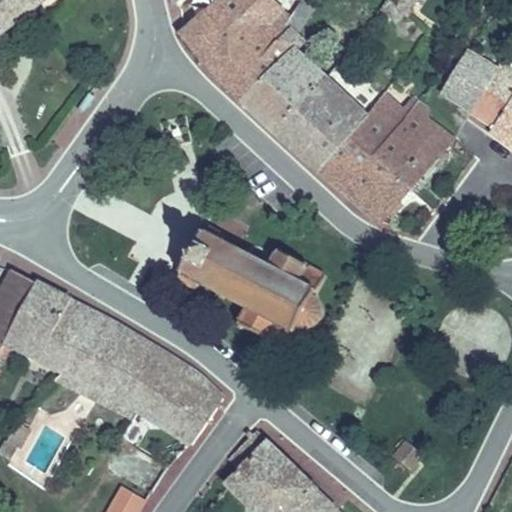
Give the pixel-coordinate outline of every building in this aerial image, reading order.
[(33,0),(0,0),(0,22),(2,25),(33,0)] [(177,0),(178,0),(180,8),(187,0),(177,0)] [(291,13),(276,0),(222,0),(193,31),(219,72),(225,79),(233,87),(248,100),(284,56),(290,48),(278,37),(286,26),(283,23),(291,13)] [(276,0),(291,13),(301,0),(276,0)] [(390,0),(412,15),(422,0),(390,0)] [(300,37),(286,26),(278,37),(290,48),(300,37)] [(496,67),(500,59),(472,43),(450,87),(478,109),(496,67)] [(295,65),(284,56),(248,100),(277,127),(324,75),(303,56),(295,65)] [(500,59),(496,67),(511,75),(511,63),(511,65),(500,59)] [(511,75),(496,67),(478,109),(504,131),(511,113),(511,75)] [(324,75),(277,127),(320,166),(355,123),(365,111),(324,75)] [(382,220),(407,189),(371,160),(412,116),(383,87),(370,105),(385,118),(370,135),(355,123),(320,166),(378,218),(382,220)] [(355,123),(370,135),(385,118),(370,105),(365,111),(355,123)] [(415,129),(426,115),(419,108),(412,116),(371,160),(407,189),(441,150),(423,135),(415,129)] [(435,122),(426,115),(415,129),(423,135),(435,122)] [(271,264),(223,238),(227,232),(210,222),(200,240),(195,237),(187,254),(191,256),(181,276),(200,287),(205,280),(249,306),(239,329),(287,354),(305,323),(311,324),(317,322),(320,315),(321,309),(320,304),(316,300),(331,270),(286,244),(271,264)] [(0,321),(14,329),(41,277),(13,267),(0,295),(0,321)] [(41,277),(14,329),(34,339),(50,355),(104,385),(140,330),(41,277)] [(202,367),(140,330),(104,385),(187,437),(205,420),(194,410),(220,384),(202,367)] [(0,379),(0,423),(4,426),(22,393),(0,379)] [(224,392),(220,384),(194,410),(205,420),(224,392)] [(346,511),(254,422),(223,453),(243,476),(234,486),(260,511),(346,511)] [(418,426),(409,438),(423,449),(432,436),(418,426)] [(136,511),(154,482),(132,470),(108,511),(136,511)]
